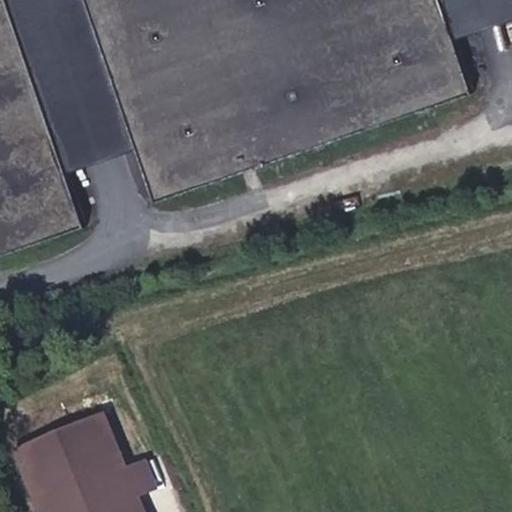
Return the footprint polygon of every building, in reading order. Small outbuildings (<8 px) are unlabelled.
[(0,0),(0,253),(84,224),(65,173),(6,0),(0,0)] [(138,148),(88,0),(6,0),(65,173),(138,148)] [(156,197),(469,89),(451,38),(437,0),(88,0),(138,148),(156,197)] [(511,17),(511,0),(437,0),(451,38),(511,17)] [(149,511),(110,414),(12,452),(35,511),(149,511)]
